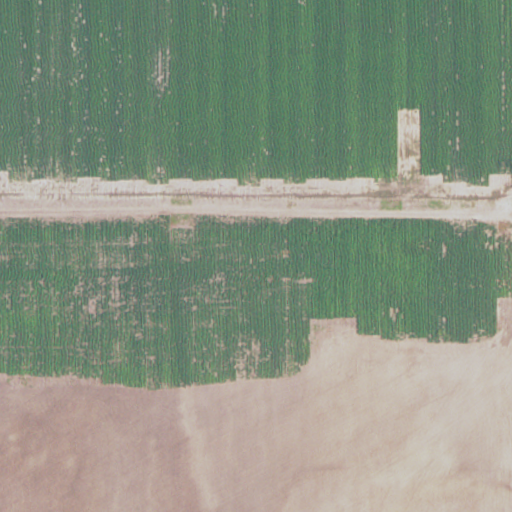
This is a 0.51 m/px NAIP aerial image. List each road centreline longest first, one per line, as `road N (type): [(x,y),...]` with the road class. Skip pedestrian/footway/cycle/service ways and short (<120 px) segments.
road 1 (residential): [(511,215),(0,213)]
road 2 (residential): [(160,213),(207,511)]
